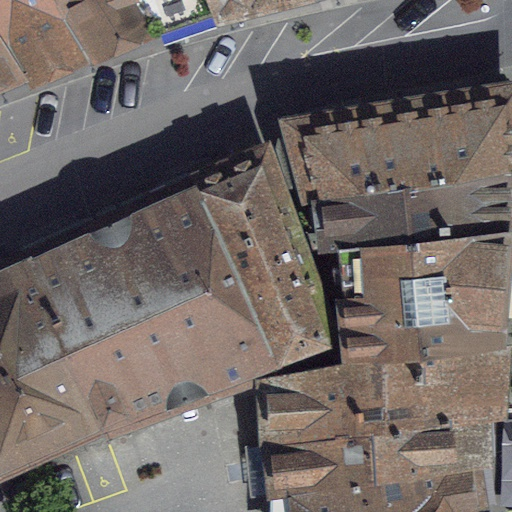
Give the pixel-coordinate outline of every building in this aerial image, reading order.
[(54,0),(0,0),(0,23),(28,70),(57,60),(84,52),(81,46),(54,0)] [(54,0),(81,46),(119,28),(148,14),(155,31),(215,10),(210,0),(54,0)] [(210,0),(215,10),(253,0),(210,0)] [(0,23),(0,79),(28,70),(0,23)] [(511,167),(510,92),(300,126),(301,131),(282,138),(280,145),(292,182),(308,183),(311,198),(511,167)] [(229,168),(196,183),(276,362),(278,361),(279,359),(332,339),(262,153),(229,168)] [(511,167),(311,198),(299,202),(314,246),(317,246),(334,244),(341,242),(341,243),(508,226),(510,196),(511,167)] [(110,221),(25,259),(102,419),(103,424),(276,362),(196,183),(110,221)] [(503,283),(508,226),(341,243),(341,242),(334,244),(317,246),(322,262),(342,259),(352,343),(353,356),(497,340),(503,283)] [(25,259),(0,270),(0,464),(102,419),(25,259)] [(493,415),(497,340),(353,356),(355,370),(346,368),(324,374),(321,363),(304,367),(305,371),(268,380),(268,387),(267,387),(270,443),(279,441),(326,430),(443,413),(468,411),(469,416),(472,416),(493,415)] [(475,460),(472,416),(469,416),(468,411),(443,413),(326,430),(279,441),(270,443),(262,445),(267,493),(285,491),(354,475),(471,460),(475,460)] [(461,511),(476,510),(471,460),(354,475),(285,491),(283,511),(461,511)]
